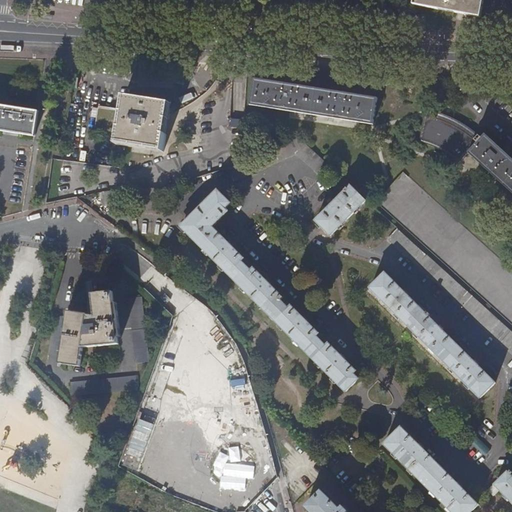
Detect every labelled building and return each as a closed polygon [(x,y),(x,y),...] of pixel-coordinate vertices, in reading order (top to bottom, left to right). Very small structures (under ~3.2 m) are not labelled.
[(414,0),(414,4),(462,14),(480,17),(483,0),(414,0)] [(250,106),(374,125),(378,98),(334,92),(296,86),(254,80),(250,106)] [(97,110),(93,134),(117,139),(116,147),(162,155),(170,105),(123,97),(121,114),(97,110)] [(0,105),(0,130),(11,132),(35,136),(39,112),(0,105)] [(459,164),(468,154),(481,140),(478,137),(473,133),(470,131),(466,128),(462,125),(455,122),(445,117),(439,115),(435,112),(428,110),(426,116),(419,144),(428,146),(437,150),(442,153),(448,156),(454,160),(459,164)] [(481,140),(468,154),(511,195),(511,160),(502,151),(485,135),(481,140)] [(232,168),(227,169),(232,180),(293,154),(295,155),(318,176),(327,166),(300,138),(291,142),(286,144),(248,160),(243,163),(232,168)] [(511,269),(405,172),(404,173),(407,177),(495,266),(511,282),(511,269)] [(407,177),(404,173),(377,202),(511,324),(511,282),(495,266),(407,177)] [(188,179),(169,183),(173,197),(192,192),(188,179)] [(345,190),(316,221),(331,236),(366,199),(351,185),(347,188),(346,187),(344,189),(345,190)] [(217,190),(181,226),(345,391),(358,378),(353,373),(356,370),(329,343),(326,345),(316,335),(319,333),(292,305),(289,308),(281,300),(284,297),(254,267),(252,270),(242,261),(245,258),(213,226),(228,212),(225,209),(230,203),(217,190)] [(395,228),(387,238),(415,265),(425,255),(395,228)] [(511,332),(426,255),(417,264),(462,306),(462,307),(511,352),(511,332)] [(385,274),(370,288),(480,398),(495,383),(428,317),(429,315),(427,313),(425,314),(385,274)] [(68,312),(60,364),(80,367),(83,348),(118,344),(113,292),(93,294),(95,317),(88,316),(88,314),(68,312)] [(142,297),(129,298),(135,363),(150,362),(142,297)] [(136,376),(70,382),(72,396),(137,389),(136,376)] [(123,466),(138,471),(154,423),(139,418),(123,466)] [(400,427),(384,443),(452,511),(469,511),(478,504),(400,427)] [(511,502),(511,475),(511,474),(511,473),(511,471),(510,470),(509,472),(507,471),(488,490),(493,496),(499,490),(511,502)] [(249,487),(236,493),(240,501),(252,496),(249,487)] [(347,511),(341,506),(339,508),(321,491),(306,507),(310,511),(347,511)]
